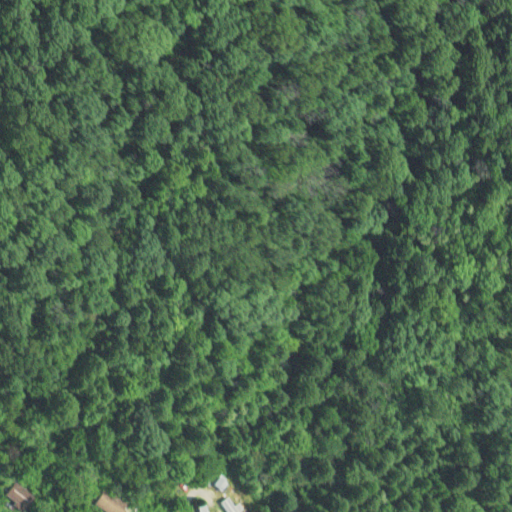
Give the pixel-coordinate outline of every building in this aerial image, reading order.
[(211,485),(219,492),(227,483),(220,476),(211,485)] [(0,494),(8,503),(6,505),(13,511),(15,511),(19,508),(20,509),(31,498),(13,480),(0,494)] [(87,502),(101,511),(122,511),(127,505),(99,485),(87,502)] [(218,504),(222,511),(238,511),(240,511),(236,505),(230,508),(225,500),(218,504)] [(192,505),(193,511),(204,511),(202,503),(192,505)]
